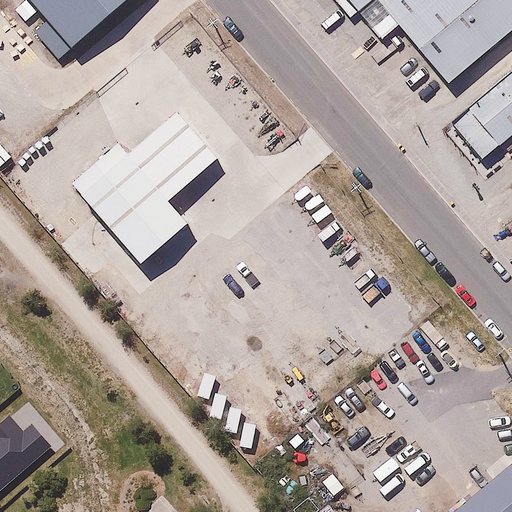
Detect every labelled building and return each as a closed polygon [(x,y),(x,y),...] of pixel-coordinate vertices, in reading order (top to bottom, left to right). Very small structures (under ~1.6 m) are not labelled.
[(127,0),(21,0),(67,52),(127,0)] [(369,0),(332,0),(347,17),(369,0)] [(511,0),(379,0),(447,82),(511,24),(511,0)] [(511,130),(511,76),(454,125),(481,156),(511,130)] [(180,115),(132,157),(170,200),(218,159),(180,115)] [(186,222),(119,145),(73,185),(140,262),(186,222)] [(16,415),(0,428),(0,485),(45,447),(16,415)] [(511,511),(511,471),(465,511),(511,511)]
